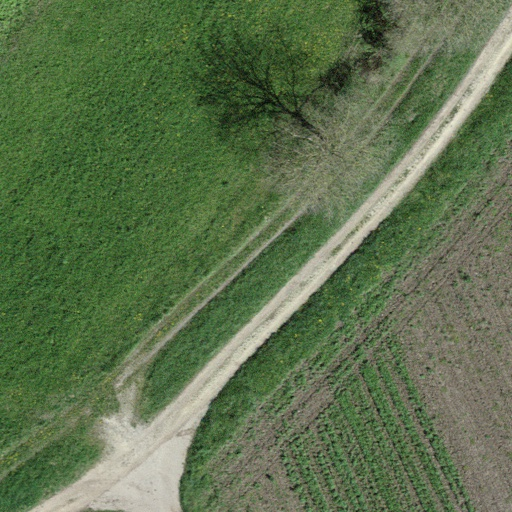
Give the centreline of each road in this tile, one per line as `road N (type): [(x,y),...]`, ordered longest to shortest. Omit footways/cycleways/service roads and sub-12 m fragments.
road 1 (track): [(511,35),(449,122),(144,464),(71,511)]
road 2 (track): [(144,464),(112,385),(399,83),(444,0)]
road 3 (track): [(112,385),(0,467)]
